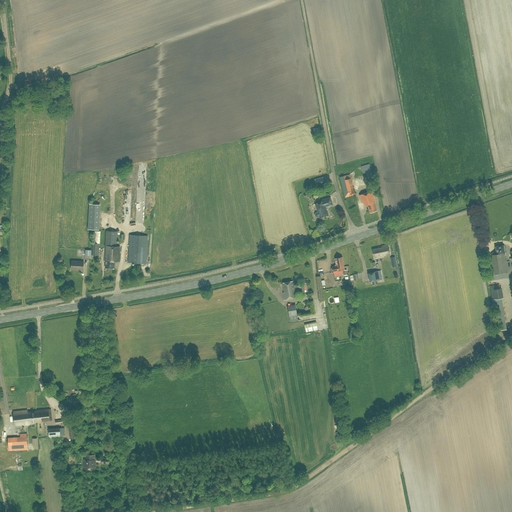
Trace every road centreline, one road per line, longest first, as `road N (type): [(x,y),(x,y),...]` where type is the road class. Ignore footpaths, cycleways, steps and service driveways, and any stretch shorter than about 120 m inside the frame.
road 1 (unclassified): [(157,511),(300,481),(511,332)]
road 2 (secondary): [(0,319),(179,288),(354,238)]
road 3 (unclassified): [(354,238),(333,173),(301,0)]
road 4 (track): [(0,186),(2,107),(11,79),(4,20)]
road 5 (secondary): [(354,238),(511,184)]
road 6 (track): [(345,451),(325,329)]
